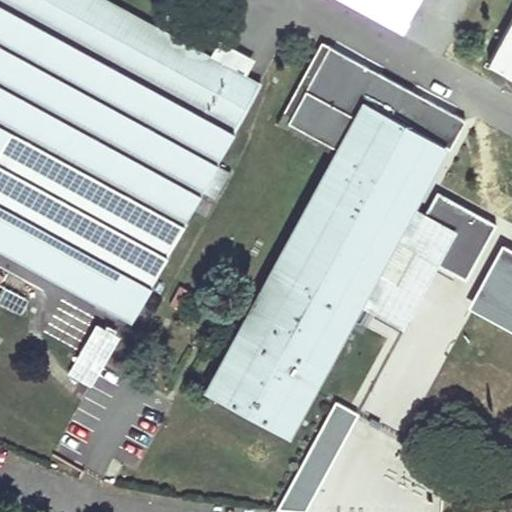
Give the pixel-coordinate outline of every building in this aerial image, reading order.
[(211,61),(98,0),(0,0),(0,244),(135,318),(151,288),(148,287),(201,189),(215,164),(257,86),(243,78),(226,69),(221,77),(207,69),(211,61)] [(339,0),(403,34),(409,24),(364,0),(339,0)] [(372,0),(408,19),(418,0),(372,0)] [(511,18),(489,62),(511,74),(511,18)] [(211,61),(207,69),(221,77),(226,69),(243,78),(252,61),(221,44),(211,61)] [(338,151),(207,391),(285,433),(392,238),(465,278),(494,223),(436,192),(423,216),(415,231),(400,223),(408,208),(442,146),(452,152),(468,123),(332,49),(290,125),(338,151)] [(213,196),(227,171),(215,164),(201,189),(213,196)] [(423,216),(408,208),(400,223),(415,231),(423,216)] [(511,252),(505,249),(470,313),(511,335),(511,252)] [(0,307),(22,318),(30,301),(4,289),(0,297),(0,307)] [(95,325),(66,376),(91,389),(119,338),(95,325)] [(306,511),(360,415),(336,402),(277,510),(303,511),(306,511)] [(381,482),(380,490),(402,494),(398,511),(403,511),(416,511),(421,491),(381,482)]
